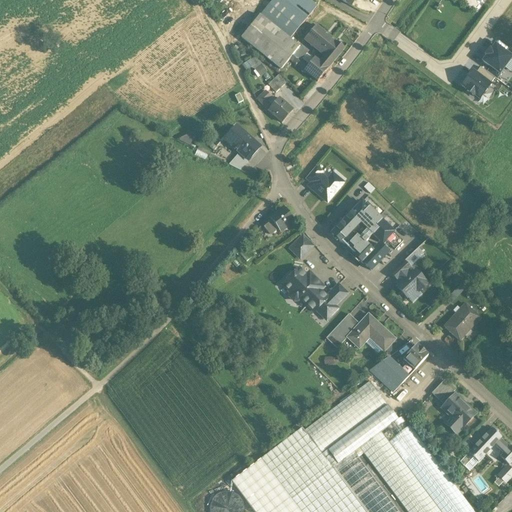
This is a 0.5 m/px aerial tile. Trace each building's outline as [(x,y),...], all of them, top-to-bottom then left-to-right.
[(289,40),(316,7),(307,0),(272,0),(259,16),(289,40)] [(299,48),(289,40),(259,16),(241,39),(280,71),(289,60),(299,48)] [(337,45),(316,27),(305,40),(327,58),(320,66),(327,71),(333,63),(344,50),(337,45)] [(505,54),(495,46),(483,63),(490,68),(499,75),(500,74),(511,59),(511,58),(505,54)] [(306,54),(299,48),(289,60),(304,72),(308,67),(301,61),(306,54)] [(313,60),(306,54),(301,61),(308,67),(313,60)] [(247,64),(251,70),(253,68),(260,78),(269,71),(257,56),(247,64)] [(320,66),(313,60),(308,67),(304,72),(317,83),(327,71),(320,66)] [(490,85),(495,79),(486,73),(480,68),(475,75),(490,85)] [(500,74),(499,75),(490,68),(486,73),(495,79),(497,81),(501,75),(500,74)] [(479,100),(490,85),(475,75),(472,72),(461,87),(467,91),(466,92),(473,96),(473,95),(479,100)] [(286,84),(278,76),(272,82),(280,90),(286,84)] [(280,90),(272,82),(268,86),(275,94),(280,90)] [(265,92),(257,100),(268,112),(281,124),(292,111),(279,100),(272,108),(267,102),(270,98),(265,92)] [(243,102),(240,94),(235,97),(239,104),(243,102)] [(259,148),(235,126),(224,139),(239,153),(248,161),(259,148)] [(248,161),(239,153),(229,164),(239,170),(248,161)] [(315,167),(305,179),(311,184),(319,175),(321,172),(315,167)] [(311,184),(308,188),(327,203),(343,184),(335,177),(329,183),(319,175),(311,184)] [(393,232),(362,202),(331,235),(341,244),(360,225),(381,245),(384,241),(393,232)] [(283,209),(261,226),(269,236),(277,230),(280,234),(293,223),(283,209)] [(393,232),(384,241),(394,251),(403,242),(393,232)] [(302,237),(290,250),(299,259),(311,247),(302,237)] [(360,259),(370,249),(365,245),(368,241),(364,238),(361,241),(357,237),(349,245),(353,250),(352,251),(360,259)] [(358,260),(371,272),(388,254),(379,245),(373,252),(370,249),(360,259),(358,260)] [(244,248),(237,253),(245,263),(252,258),(244,248)] [(405,263),(392,275),(397,281),(398,280),(407,272),(410,269),(405,263)] [(306,277),(299,270),(282,286),(289,294),(289,298),(293,302),(297,302),(299,300),(313,313),(315,311),(325,321),(334,313),(331,310),(337,304),(329,295),(326,298),(320,292),(323,289),(308,274),(306,277)] [(427,285),(415,272),(411,276),(407,272),(398,280),(402,284),(397,289),(407,299),(416,290),(419,293),(427,285)] [(346,295),(337,287),(329,295),(337,304),(346,295)] [(463,294),(459,289),(448,300),(452,305),(463,294)] [(465,306),(444,328),(459,342),(480,319),(465,306)] [(359,325),(349,315),(326,340),(337,350),(347,339),(359,325)] [(359,325),(347,339),(359,350),(365,343),(367,342),(364,339),(369,334),(377,342),(377,344),(376,345),(377,346),(377,347),(384,353),(385,351),(395,341),(368,316),(359,325)] [(377,342),(369,334),(364,339),(367,342),(365,343),(380,357),(384,353),(377,347),(377,346),(376,345),(377,344),(377,342)] [(402,348),(395,341),(385,351),(391,356),(402,348)] [(427,357),(416,346),(403,360),(414,371),(427,357)] [(388,359),(370,372),(393,394),(408,378),(388,359)] [(368,382),(302,432),(301,430),(230,483),(251,511),(398,511),(358,459),(363,455),(405,511),(474,511),(402,416),(397,420),(368,382)] [(455,392),(444,382),(432,395),(433,396),(436,393),(446,402),(455,392)] [(436,393),(433,396),(445,407),(448,404),(446,402),(436,393)] [(404,406),(412,400),(409,396),(401,403),(404,406)] [(464,404),(455,396),(448,404),(445,407),(442,410),(452,419),(454,422),(449,428),(446,425),(445,426),(456,437),(476,416),(475,415),(474,416),(463,405),(464,404)] [(475,415),(464,404),(463,405),(474,416),(475,415)] [(452,419),(446,425),(449,428),(454,422),(452,419)] [(491,429),(468,454),(472,457),(471,458),(473,460),(474,459),(478,463),(494,446),(503,454),(509,448),(500,439),(501,438),(497,434),(498,434),(496,432),(496,433),(491,429)] [(503,454),(500,458),(509,466),(511,462),(511,448),(510,447),(503,454)] [(511,475),(511,472),(507,467),(498,476),(505,483),(511,475)] [(235,495),(225,493),(216,496),(209,504),(208,511),(243,511),(242,503),(235,495)]
